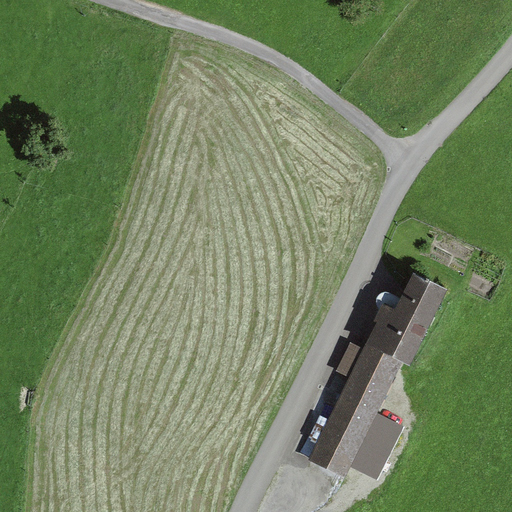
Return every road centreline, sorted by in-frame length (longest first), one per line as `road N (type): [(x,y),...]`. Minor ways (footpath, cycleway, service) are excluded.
road 1 (residential): [(511,58),(412,163),(245,511)]
road 2 (track): [(412,163),(342,100),(264,46),(125,0)]
